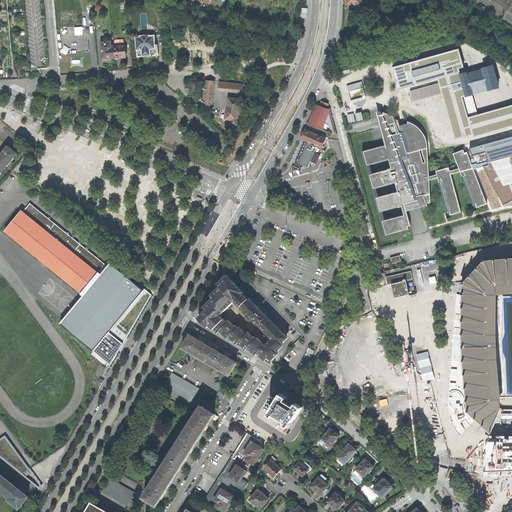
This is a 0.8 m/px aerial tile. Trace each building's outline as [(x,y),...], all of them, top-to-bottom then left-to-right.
[(309,9),(300,8),(299,18),(308,19),(309,9)] [(150,55),(155,55),(154,38),(148,38),(148,37),(142,38),(142,39),(137,39),(137,45),(136,45),(136,50),(138,50),(138,56),(144,56),(144,57),(145,57),(146,58),(147,58),(148,57),(149,56),(150,55)] [(112,58),(115,58),(114,47),(114,45),(111,46),(111,42),(100,43),(102,62),(108,62),(112,61),(112,58)] [(115,58),(120,57),(126,57),(125,46),(114,47),(115,58)] [(458,49),(392,68),(398,90),(438,79),(458,141),(511,126),(511,105),(468,118),(462,96),(466,95),(461,75),(459,69),(464,67),(458,49)] [(461,75),(464,86),(466,95),(467,96),(472,94),(471,93),(488,88),(489,90),(498,87),(492,66),(483,69),(483,70),(467,75),(466,74),(461,75)] [(198,96),(199,81),(190,79),(190,83),(185,82),(185,87),(189,88),(188,95),(198,96)] [(203,109),(210,111),(213,81),(206,80),(203,109)] [(219,81),(219,86),(242,89),(243,83),(219,81)] [(231,123),(237,124),(239,111),(241,100),(228,98),(225,118),(231,119),(231,123)] [(332,134),(336,134),(330,110),(326,109),(328,104),(322,102),(320,106),(319,106),(315,117),(311,126),(321,130),(326,116),(331,134),(332,134)] [(408,226),(410,225),(404,204),(417,200),(420,207),(426,206),(426,204),(430,203),(429,180),(438,178),(447,211),(449,211),(450,215),(461,213),(451,175),(460,172),(473,204),(475,204),(477,208),(487,204),(467,153),(465,154),(463,150),(453,154),(459,168),(450,171),(449,168),(436,171),(437,174),(429,177),(427,147),(427,144),(426,141),(425,138),(424,135),(423,133),(421,131),(419,129),(417,127),(415,125),(412,124),(408,122),(408,123),(400,126),(398,120),(384,115),(400,156),(392,158),(389,147),(387,148),(386,146),(364,152),(367,165),(389,159),(392,168),(388,169),(388,170),(370,175),(374,188),(395,182),(398,192),(376,198),(380,212),(398,207),(399,207),(402,206),(404,215),(383,221),(386,235),(409,229),(408,226)] [(323,146),(326,139),(305,129),(300,139),(306,141),(296,161),(303,164),(302,166),(300,165),(299,167),(301,168),(302,169),(304,168),(303,167),(304,165),(308,167),(310,164),(314,165),(322,148),(323,148),(324,146),(323,146)] [(0,176),(18,155),(9,147),(0,158),(0,176)] [(96,272),(104,263),(30,203),(23,211),(21,210),(5,230),(82,292),(98,275),(96,272)] [(392,264),(401,261),(399,255),(390,258),(392,264)] [(511,258),(494,260),(484,261),(463,284),(463,294),(462,335),(463,362),(468,411),(491,433),(492,468),(511,467),(511,258)] [(410,295),(409,295),(406,281),(413,279),(411,271),(386,277),(388,285),(392,284),(395,298),(395,299),(409,295),(410,295)] [(214,329),(217,332),(227,323),(219,315),(222,312),(230,305),(234,301),(239,307),(248,299),(224,274),(211,297),(200,317),(200,318),(208,326),(209,325),(214,329)] [(270,322),(248,299),(239,307),(253,320),(262,330),(270,322)] [(356,315),(351,315),(333,354),(349,389),(396,430),(408,413),(367,377),(360,318),(356,315)] [(421,342),(422,342),(416,319),(415,319),(408,321),(411,332),(414,344),(421,342)] [(232,324),(229,321),(227,323),(217,332),(227,337),(236,328),(232,324)] [(246,349),(271,364),(285,338),(270,322),(262,330),(271,339),(267,342),(264,345),(257,338),(255,340),(246,349)] [(236,343),(246,334),(238,326),(236,328),(227,337),(236,343)] [(109,329),(94,348),(110,361),(122,339),(109,329)] [(236,343),(246,349),(255,340),(251,335),(247,332),(246,334),(236,343)] [(188,349),(206,360),(213,349),(209,346),(208,348),(202,344),(203,343),(201,342),(200,341),(199,342),(193,339),(194,337),(189,334),(182,347),(183,347),(182,348),(187,351),(188,349)] [(293,379),(299,382),(313,351),(307,348),(293,379)] [(223,372),(228,375),(236,363),(232,360),(231,361),(225,358),(226,356),(224,355),(223,355),(222,356),(216,352),(217,351),(213,349),(206,360),(224,371),(223,372)] [(441,389),(432,357),(426,359),(419,361),(428,392),(434,391),(441,389)] [(164,386),(192,402),(200,389),(172,373),(164,386)] [(294,420),(302,407),(296,404),(294,407),(290,404),(285,401),(287,398),(281,394),(273,406),(274,406),(274,407),(272,411),(270,411),(271,412),(269,415),(273,417),(274,415),(286,423),(285,425),(288,427),(293,419),(294,420)] [(194,421),(189,430),(200,437),(206,428),(207,429),(209,426),(210,424),(209,423),(215,414),(202,406),(199,411),(200,412),(197,416),(196,415),(193,420),(194,421)] [(444,428),(439,406),(437,406),(433,407),(438,429),(443,428),(444,428)] [(330,447),(339,436),(338,436),(338,434),(338,433),(337,432),(335,432),(334,432),(330,429),(318,442),(322,446),(325,442),(330,447)] [(195,446),(200,437),(189,430),(183,439),(182,438),(176,447),(177,448),(174,452),(186,460),(192,451),(194,449),(195,447),(195,446)] [(259,446),(262,442),(249,434),(244,442),(238,451),(244,455),(245,453),(248,455),(246,459),(245,458),(242,463),(248,467),(251,463),(254,465),(264,449),(259,446)] [(6,437),(0,441),(0,454),(24,474),(30,470),(6,437)] [(343,471),(354,458),(352,456),(356,451),(352,448),(349,444),(333,462),(343,471)] [(180,469),(186,460),(174,452),(172,457),(170,456),(164,465),(166,466),(160,475),(172,482),(177,473),(178,474),(180,471),(181,469),(180,469)] [(370,470),(374,466),(369,462),(365,459),(353,473),(358,477),(359,476),(362,479),(367,473),(368,474),(371,471),(370,470)] [(281,469),(271,460),(264,469),(274,478),(277,474),(281,469)] [(307,475),(312,469),(305,463),(304,463),(300,461),(293,469),(298,473),(303,477),(306,474),(307,475)] [(244,477),(247,471),(237,465),(235,469),(229,465),(226,470),(219,480),(229,486),(231,483),(243,490),(248,483),(240,478),(241,475),(244,477)] [(0,488),(11,497),(9,499),(20,507),(29,495),(19,487),(18,488),(0,472),(0,488)] [(160,475),(154,484),(153,483),(150,488),(151,489),(149,493),(147,492),(144,497),(157,505),(163,496),(164,497),(165,494),(167,492),(166,491),(172,482),(160,475)] [(324,492),(326,489),(328,486),(327,485),(329,483),(329,481),(321,475),(311,487),(311,488),(311,489),(313,491),(314,491),(315,491),(320,495),(323,491),(324,492)] [(383,498),(391,489),(392,488),(391,487),(391,486),(387,481),(385,479),(384,480),(383,479),(381,477),(377,482),(376,481),(369,487),(372,490),(374,489),(383,498)] [(102,492),(127,506),(135,492),(110,478),(102,492)] [(236,491),(229,486),(219,480),(213,490),(207,499),(214,503),(215,500),(218,502),(216,506),(224,511),(236,491)] [(260,509),(269,499),(265,496),(266,496),(264,494),(263,492),(262,493),(258,490),(250,500),(260,509)] [(336,509),(337,510),(345,501),(341,498),(343,496),(337,491),(327,502),(333,506),(332,507),(332,508),(332,509),(332,510),(333,511),(334,511),(335,510),(336,509)] [(367,511),(368,511),(357,502),(354,506),(353,506),(351,508),(351,509),(348,511),(367,511)] [(107,511),(92,503),(86,511),(107,511)]
